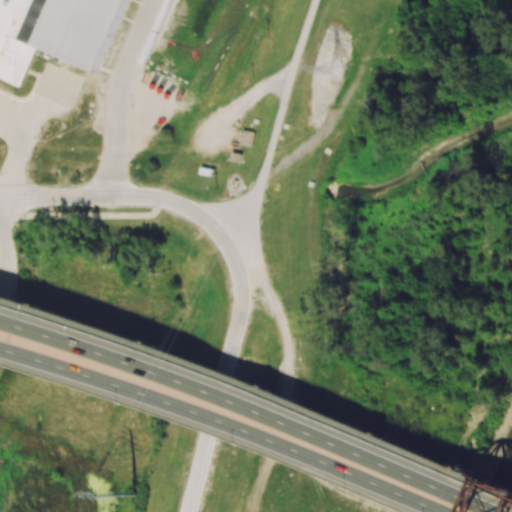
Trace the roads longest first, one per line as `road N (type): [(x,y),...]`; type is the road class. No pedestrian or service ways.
road 1 (primary): [(511,511),(258,406),(0,316)]
road 2 (primary): [(0,343),(259,431),(454,511)]
road 3 (residential): [(237,266),(238,330),(189,511)]
road 4 (track): [(258,190),(316,147),(409,0)]
road 5 (residential): [(160,198),(0,196)]
